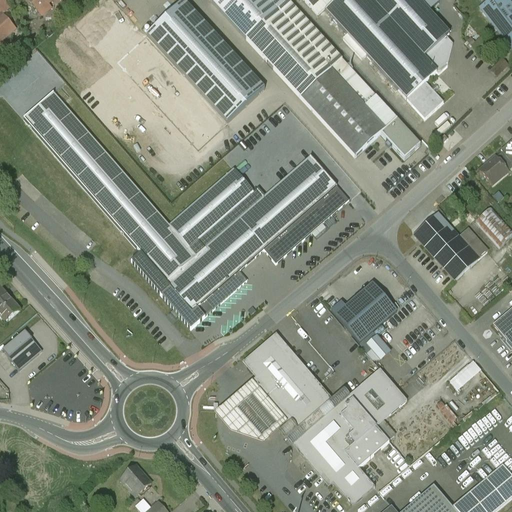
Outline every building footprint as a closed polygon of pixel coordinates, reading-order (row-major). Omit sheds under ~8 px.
[(10,10),(0,0),(0,53),(1,53),(1,45),(16,31),(2,17),(10,10)] [(26,0),(41,17),(50,9),(46,5),(52,0),(26,0)] [(342,62),(286,0),(214,0),(212,2),(300,100),(342,62)] [(301,0),(318,18),(325,12),(325,13),(339,0),(301,0)] [(423,60),(368,0),(339,0),(325,13),(407,102),(426,85),(436,75),(437,75),(423,60)] [(449,36),(415,0),(368,0),(423,60),(446,39),(449,36)] [(511,7),(506,0),(496,8),(491,1),(480,10),(511,51),(511,7)] [(265,92),(185,4),(148,38),(228,126),(265,92)] [(446,39),(423,60),(437,75),(436,75),(438,77),(447,69),(453,47),(446,39)] [(481,40),(472,49),(477,55),(486,46),(481,40)] [(362,62),(348,47),(344,51),(358,66),(362,62)] [(396,122),(342,62),(300,100),(355,160),(396,122)] [(502,62),(491,73),(496,79),(508,67),(502,62)] [(407,102),(424,122),(443,104),(426,85),(407,102)] [(253,193),(234,170),(169,226),(110,158),(102,149),(54,93),(22,121),(125,239),(116,246),(174,312),(171,315),(176,321),(179,318),(191,331),(247,283),(239,274),(264,253),(276,267),(349,203),(336,188),(337,188),(336,186),(335,187),(310,158),(265,197),(258,189),(253,193)] [(511,142),(501,152),(511,165),(511,142)] [(107,144),(102,149),(110,158),(115,154),(107,144)] [(495,159),(479,173),(492,188),(508,174),(506,172),(511,167),(511,165),(502,154),(496,160),(495,159)] [(511,230),(495,209),(478,222),(500,251),(511,241),(511,230)] [(479,262),(437,216),(414,237),(456,283),(479,262)] [(334,319),(358,346),(395,314),(371,287),(334,319)] [(20,312),(0,289),(0,319),(5,326),(20,312)] [(511,311),(493,327),(507,343),(506,345),(511,352),(511,311)] [(287,424),(288,425),(290,423),(297,431),(332,401),(276,336),(242,365),(255,380),(252,383),(287,424)] [(26,338),(5,356),(21,374),(41,356),(26,338)] [(380,364),(391,354),(377,339),(366,348),(380,364)] [(452,383),(461,393),(485,370),(476,361),(452,383)] [(380,373),(350,399),(375,429),(406,403),(380,373)] [(287,424),(252,383),(214,416),(231,435),(262,446),(287,424)] [(350,399),(292,448),(328,491),(334,486),(352,507),(373,490),(357,471),(388,444),(375,429),(350,399)] [(511,479),(503,468),(452,510),(453,511),(497,511),(511,500),(511,479)] [(152,487),(135,469),(120,482),(136,500),(152,487)] [(453,511),(452,510),(433,488),(405,511),(394,511),(392,509),(389,511),(453,511)]
